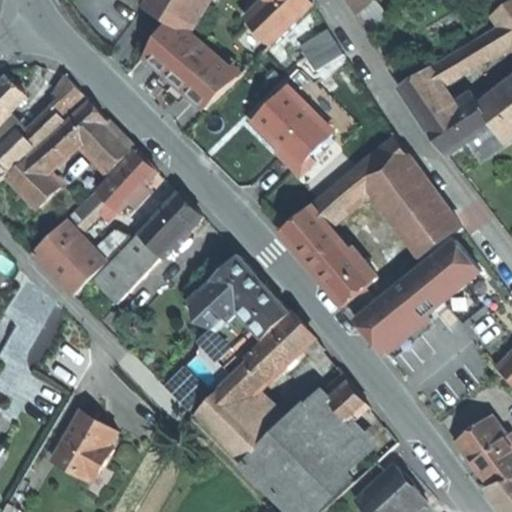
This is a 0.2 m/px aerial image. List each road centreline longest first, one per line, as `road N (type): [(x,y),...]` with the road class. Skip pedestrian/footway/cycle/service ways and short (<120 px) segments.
road 1 (tertiary): [(44,22),(273,258),(479,511)]
road 2 (residential): [(329,0),(511,259)]
road 3 (track): [(278,511),(111,339)]
road 4 (residential): [(0,228),(111,339)]
